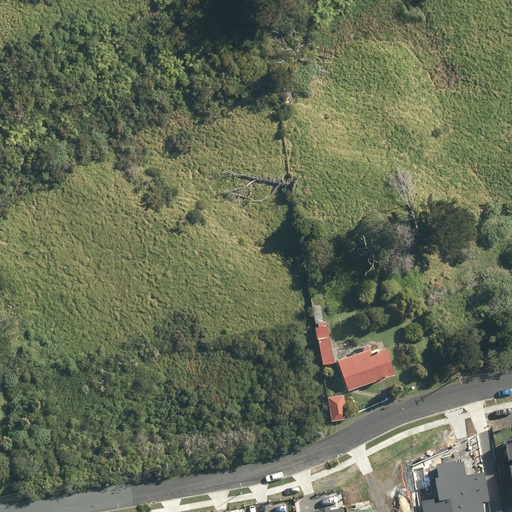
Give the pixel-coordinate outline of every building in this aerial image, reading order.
[(316,329),(323,366),(336,363),(331,337),(330,338),(328,326),(325,327),(319,299),(315,300),(316,302),(312,303),(317,326),(319,325),(319,328),(316,329)] [(339,361),(349,391),(374,383),(374,386),(382,383),(381,381),(395,375),(386,348),(372,353),(370,346),(364,348),(365,352),(339,361)] [(328,396),(331,420),(347,418),(343,393),(328,396)] [(511,492),(511,438),(503,440),(511,492)] [(483,511),(482,502),(490,501),(485,472),(466,475),(464,461),(456,462),(456,460),(436,464),(439,478),(436,478),(439,499),(422,501),(423,511),(483,511)] [(359,478),(340,484),(347,506),(366,500),(359,478)]
